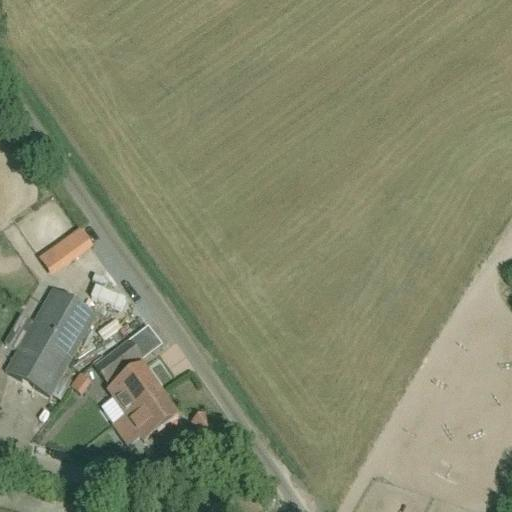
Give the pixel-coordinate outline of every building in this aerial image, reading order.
[(50,401),(97,320),(53,295),(7,376),(50,401)] [(127,337),(110,349),(116,356),(132,344),(127,337)] [(127,421),(161,397),(143,371),(115,391),(112,387),(145,364),(130,346),(96,370),(112,393),(109,395),(127,421)] [(154,439),(179,422),(161,397),(127,421),(144,445),(154,439)] [(208,453),(223,442),(205,416),(190,426),(208,453)]
